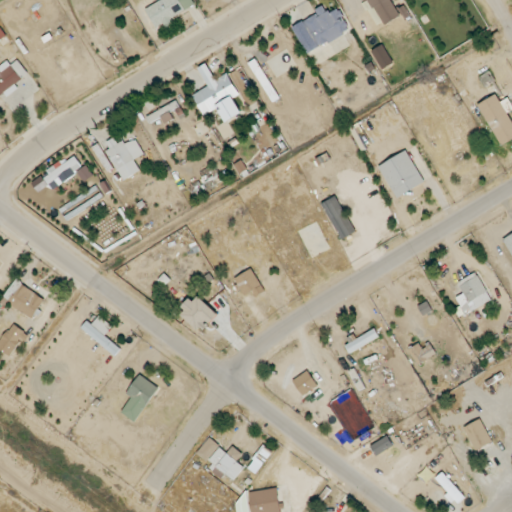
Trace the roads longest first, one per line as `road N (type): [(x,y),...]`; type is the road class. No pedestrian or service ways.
road 1 (residential): [(406,511),(0,207)]
road 2 (residential): [(511,185),(265,341),(158,483)]
road 3 (residential): [(0,183),(71,125),(279,0)]
